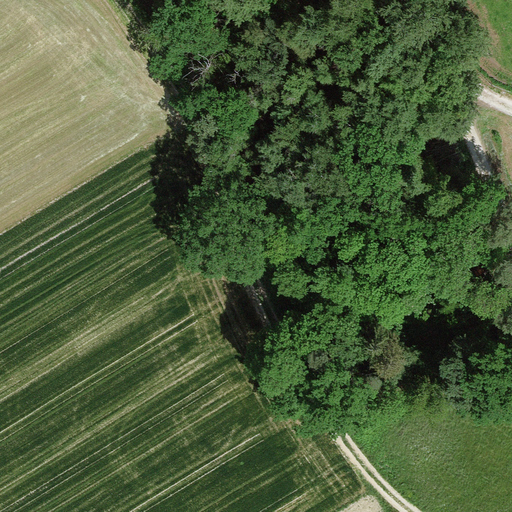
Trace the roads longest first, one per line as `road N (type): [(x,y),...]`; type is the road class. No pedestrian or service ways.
road 1 (track): [(121,0),(200,121),(254,275),(325,413),(413,511)]
road 2 (track): [(511,233),(426,0)]
